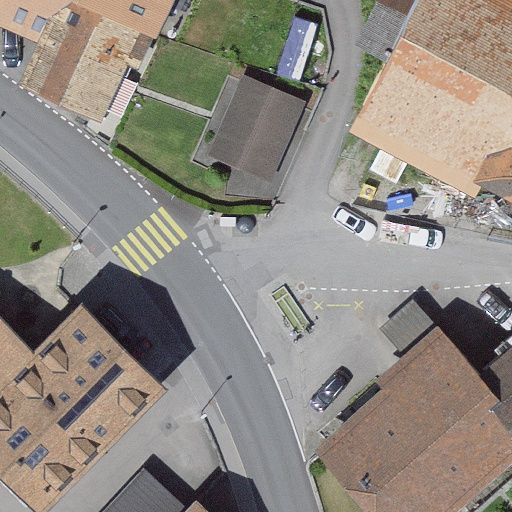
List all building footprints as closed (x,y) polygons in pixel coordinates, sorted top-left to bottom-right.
[(0,0),(0,24),(40,44),(20,85),(99,123),(130,60),(141,65),(155,37),(80,0),(0,0)] [(80,0),(155,37),(173,0),(80,0)] [(511,0),(380,0),(367,26),(366,37),(392,48),(366,105),(511,183),(511,0)] [(246,81),(235,105),(286,128),(297,103),(246,81)] [(82,314),(35,361),(0,395),(0,446),(46,489),(152,383),(82,314)] [(0,395),(35,361),(0,324),(0,395)] [(440,511),(511,449),(511,419),(477,375),(441,328),(407,358),(415,367),(327,445),(385,511),(440,511)] [(511,347),(477,375),(511,419),(511,347)] [(184,511),(186,510),(143,470),(104,511),(184,511)] [(184,511),(205,511),(194,501),(186,510),(184,511)]
